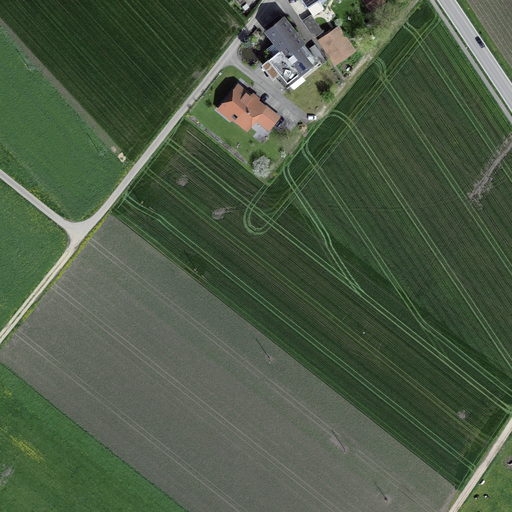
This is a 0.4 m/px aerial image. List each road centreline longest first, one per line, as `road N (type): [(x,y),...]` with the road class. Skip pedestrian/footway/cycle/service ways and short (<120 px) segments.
road 1 (residential): [(0,170),(83,236),(227,53)]
road 2 (track): [(312,124),(420,0)]
road 3 (track): [(0,341),(83,236)]
road 4 (tertiary): [(511,101),(444,0)]
